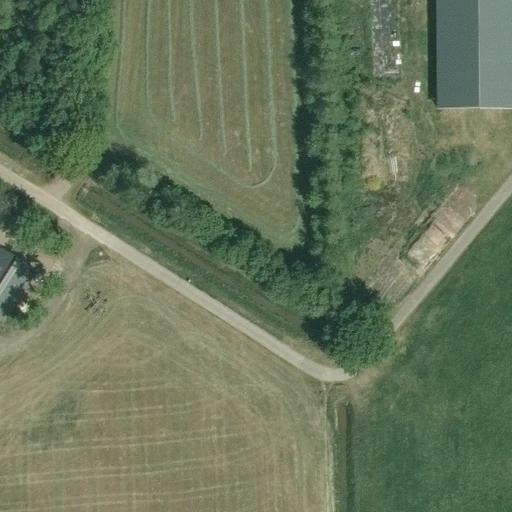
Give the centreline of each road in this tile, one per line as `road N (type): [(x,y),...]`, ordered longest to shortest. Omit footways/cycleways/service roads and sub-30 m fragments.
road 1 (unclassified): [(511,181),(354,369),(335,375),(310,369),(0,168)]
road 2 (unknown): [(49,200),(73,159),(84,0)]
